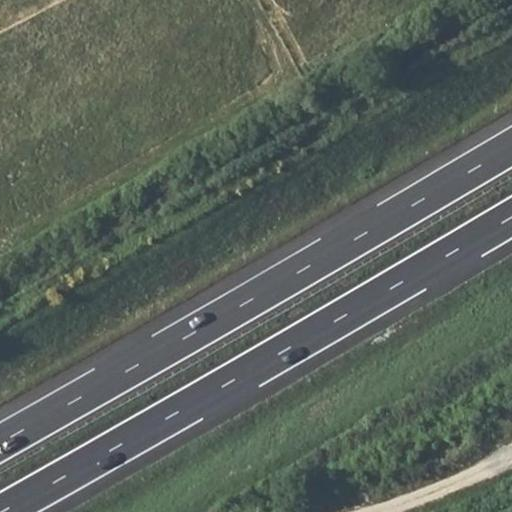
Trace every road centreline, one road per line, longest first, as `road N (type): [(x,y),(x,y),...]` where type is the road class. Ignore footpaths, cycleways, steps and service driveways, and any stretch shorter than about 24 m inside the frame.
road 1 (motorway): [(511,147),(0,443)]
road 2 (motorway): [(1,511),(511,216)]
